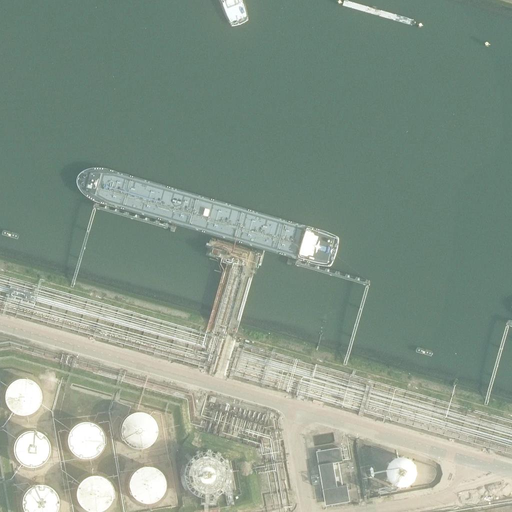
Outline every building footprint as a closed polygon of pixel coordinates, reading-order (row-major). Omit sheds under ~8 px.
[(415,39),(412,48),(441,57),(442,53),(441,53),(443,47),(415,39)] [(41,398),(40,394),(39,391),(37,388),(35,385),(32,382),(29,381),(25,380),(21,380),(17,380),(14,381),(11,383),(9,386),(7,388),(5,391),(4,394),(4,398),(4,402),(6,405),(8,409),(10,411),(13,413),(16,415),(19,416),(23,416),(27,415),(30,414),(33,413),(35,410),(38,407),(39,405),(40,402),(41,398)] [(158,432),(157,428),(156,425),(155,421),(152,419),(149,416),(146,414),(143,413),(139,412),(135,412),(131,413),(128,415),(125,417),(122,420),(120,424),(119,428),(118,431),(119,435),(120,439),(121,442),(124,445),(127,448),(130,450),(134,451),(138,451),(142,451),(146,450),(149,448),(152,446),(154,443),(156,439),(157,436),(158,432)] [(102,441),(102,440),(102,437),(101,434),(99,431),(97,428),(95,426),(91,424),(86,423),(84,422),(79,423),(76,424),(73,426),(71,428),(69,431),(67,434),(67,437),(66,441),(67,445),(68,448),(70,451),(72,453),(75,456),(77,457),(80,458),(84,458),(87,458),(91,457),(94,456),(97,453),(99,451),(101,448),(102,445),(102,441)] [(49,449),(49,445),(48,442),(46,439),(44,436),(41,434),(39,432),(35,431),(31,430),(28,430),(25,431),(21,433),(18,436),(15,439),(14,442),(13,445),(12,448),(13,452),(13,455),(15,459),(17,462),(19,463),(22,465),(26,467),(30,467),(33,467),(37,466),(40,465),(43,462),(46,459),(48,456),(49,453),(49,449)] [(340,450),(316,454),(325,507),(349,503),(346,487),(336,489),(332,464),(342,463),(340,450)] [(218,477),(218,473),(217,469),(215,466),(212,463),(209,460),(206,459),(201,458),(198,458),(194,458),(190,460),(187,461),(184,464),(182,467),(181,471),(180,474),(180,478),(180,481),(181,485),(183,488),(186,491),(189,494),(193,495),(197,496),(200,496),(204,496),(207,494),(212,491),(215,488),(217,485),(218,481),(218,477)] [(414,475),(414,474),(414,472),(413,469),(411,466),(410,465),(408,463),(405,461),(403,461),(400,460),(397,460),(395,461),(392,462),(389,465),(387,467),(386,469),(385,472),(385,474),(385,477),(386,479),(387,482),(389,484),(391,486),(394,488),(396,488),(398,489),(401,489),(404,488),(407,487),(409,485),(411,483),(412,480),(413,478),(414,475)] [(166,485),(165,481),(164,476),(161,472),(159,470),(155,467),(153,466),(148,465),(145,465),(141,465),(137,467),(134,469),(131,472),(128,476),(127,478),(126,482),(126,486),(126,489),(127,492),(129,496),(132,499),(134,501),(138,503),(143,505),(146,505),(150,504),(154,503),(158,501),(160,499),(162,496),(164,493),(165,489),(166,485)] [(112,493),(112,489),(110,485),(109,482),(107,480),(104,477),(101,476),(98,475),(94,474),(91,474),(86,476),(83,477),(81,479),(79,482),(77,485),(76,489),(75,492),(75,495),(76,499),(78,502),(80,505),(83,507),(85,509),(89,510),(93,511),(96,511),(100,510),(103,508),(106,506),(108,503),(110,500),(112,496),(112,493)] [(500,485),(472,487),(473,501),(501,499),(500,485)] [(58,504),(58,501),(57,497),(55,494),(53,491),(51,489),(48,487),(45,486),(41,486),(38,486),(34,487),(31,488),(28,490),(25,494),(24,496),(22,500),(22,503),(22,507),(23,510),(24,511),(56,511),(57,511),(58,508),(58,504)]
